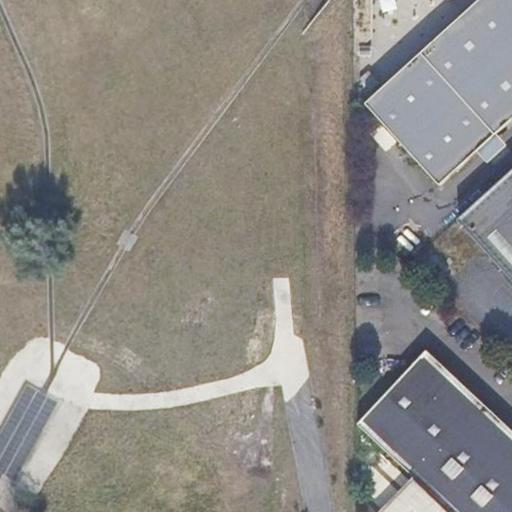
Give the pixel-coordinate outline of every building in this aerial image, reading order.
[(375,0),(375,45),(405,45),(405,0),(375,0)] [(511,0),(482,0),(422,55),(497,136),(511,122),(511,0)] [(511,173),(462,219),(511,273),(511,173)] [(511,511),(511,427),(430,351),(361,425),(414,475),(453,511),(511,511)] [(380,511),(453,511),(414,475),(380,511)] [(382,476),(366,494),(383,508),(398,491),(382,476)]
